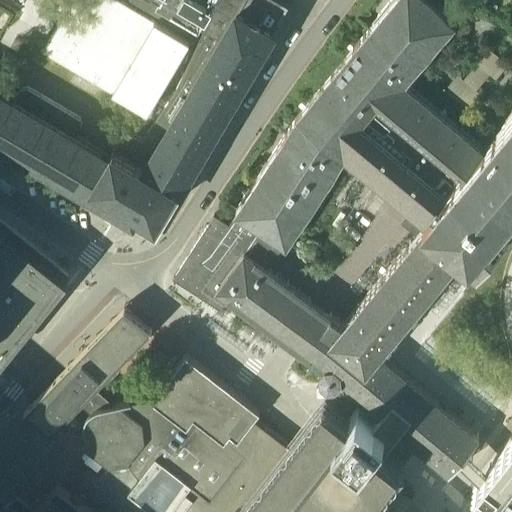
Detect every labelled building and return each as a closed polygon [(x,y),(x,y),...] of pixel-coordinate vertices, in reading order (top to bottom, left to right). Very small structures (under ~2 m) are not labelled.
[(146,0),(147,0),(145,3),(155,9),(157,6),(178,19),(176,22),(186,28),(188,25),(203,33),(192,55),(188,53),(184,61),(188,63),(172,95),(164,106),(160,103),(154,111),(158,114),(147,130),(142,138),(124,127),(113,146),(114,146),(106,159),(100,155),(103,150),(75,133),(82,122),(80,116),(28,84),(21,86),(14,98),(0,89),(0,136),(132,215),(131,218),(149,229),(151,225),(159,229),(165,220),(184,187),(180,184),(288,2),(285,0),(146,0)] [(128,0),(73,0),(46,46),(149,109),(192,37),(128,0)] [(321,377),(327,382),(328,383),(334,382),(337,381),(340,378),(397,425),(445,464),(449,468),(478,433),(474,429),(379,350),(448,267),(459,254),(466,260),(511,207),(511,113),(486,145),(406,79),(415,67),(454,21),(456,17),(434,0),(392,0),(370,27),(300,114),(238,209),(230,221),(216,212),(192,249),(176,274),(222,304),(229,292),(284,332),(314,357),(323,364),(321,367),(321,377)] [(501,60),(505,55),(488,42),(479,54),(482,56),(468,75),(463,71),(455,83),(472,95),(478,86),(475,84),(482,73),(488,78),(501,60)] [(0,347),(1,348),(1,347),(0,346),(16,326),(17,327),(21,323),(20,322),(36,302),(37,302),(41,298),(39,297),(43,293),(44,294),(50,287),(49,286),(55,278),(57,279),(58,278),(57,277),(56,273),(58,271),(0,224),(0,347)] [(53,429),(63,418),(96,384),(153,324),(125,303),(25,407),(53,429)] [(360,511),(375,494),(378,490),(401,460),(382,445),(394,429),(395,428),(357,399),(356,400),(344,415),(328,403),(325,400),(312,417),(307,423),(300,432),(291,444),(255,416),(261,408),(187,351),(151,397),(116,401),(96,384),(63,418),(63,419),(64,419),(66,420),(68,420),(66,426),(65,426),(65,427),(85,432),(87,448),(89,448),(88,445),(110,462),(111,462),(99,477),(90,470),(83,480),(92,487),(84,496),(59,477),(39,503),(50,511),(1,511),(0,511),(360,511)] [(511,511),(511,434),(474,484),(510,511),(511,511)]
